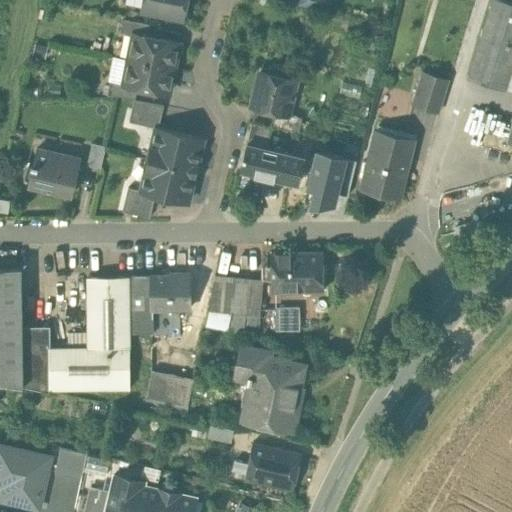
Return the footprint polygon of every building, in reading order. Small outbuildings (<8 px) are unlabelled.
[(143,0),(142,9),(182,17),(185,0),(143,0)] [(328,0),(299,0),(299,2),(326,9),(328,0)] [(511,64),(511,2),(504,0),(492,0),(468,76),(505,88),(511,64)] [(150,23),(122,18),(120,31),(133,33),(134,32),(147,35),(150,23)] [(147,35),(134,32),(133,33),(129,58),(174,67),(179,41),(147,35)] [(174,67),(129,58),(124,83),(123,83),(137,86),(169,92),(174,67)] [(295,79),(260,71),(252,106),(275,111),(287,114),(287,113),(295,79)] [(448,80),(422,72),(412,103),(437,112),(448,80)] [(124,83),(110,80),(107,95),(117,95),(134,98),(135,98),(137,86),(123,83),(124,83)] [(135,98),(134,98),(129,121),(156,127),(156,126),(158,126),(164,104),(135,98)] [(302,117),(287,113),(287,114),(275,111),(271,125),(299,131),(302,117)] [(511,134),(511,128),(511,116),(486,113),(484,130),(511,134)] [(271,128),(252,123),(247,142),(240,169),(298,183),(304,156),(301,155),(302,150),(295,149),(294,153),(266,147),(271,128)] [(158,126),(156,126),(156,127),(151,146),(150,146),(144,170),(145,171),(141,189),(141,190),(155,194),(187,202),(194,175),(195,175),(197,164),(196,164),(203,137),(158,126)] [(413,140),(375,130),(361,187),(399,196),(413,140)] [(106,146),(92,142),(87,164),(100,167),(106,146)] [(80,158),(37,147),(28,183),(46,188),(47,186),(72,192),(80,158)] [(356,160),(317,150),(309,185),(347,195),(356,160)] [(155,194),(141,190),(141,189),(128,186),(122,210),(149,217),(155,194)] [(322,250),(270,251),(271,280),(271,286),(271,291),(323,290),(322,250)] [(21,267),(0,266),(0,381),(49,392),(50,388),(50,347),(50,326),(22,326),(21,267)] [(189,273),(170,273),(170,275),(152,276),(152,310),(189,309),(189,273)] [(248,277),(215,274),(204,326),(243,334),(244,325),(259,326),(261,307),(245,306),(248,277)] [(68,347),(50,347),(50,388),(130,388),(129,332),(153,332),(152,310),(152,276),(88,276),(88,332),(88,346),(68,347)] [(271,280),(248,277),(245,306),(261,307),(263,280),(271,280)] [(304,313),(288,311),(287,326),(302,328),(304,313)] [(68,332),(68,347),(88,346),(88,332),(68,332)] [(269,351),(244,346),(238,376),(247,378),(246,381),(250,382),(243,415),(262,419),(261,423),(294,429),(299,403),(295,402),(303,364),(268,357),(269,351)] [(151,370),(138,367),(132,396),(145,399),(151,370)] [(193,378),(151,370),(145,399),(186,407),(193,378)] [(232,431),(212,427),(210,440),(229,443),(232,431)] [(301,453),(253,442),(248,463),(246,473),(245,479),(292,490),(301,453)] [(50,456),(0,444),(0,469),(5,471),(0,493),(0,498),(38,507),(45,477),(43,476),(44,470),(47,470),(50,456)] [(248,463),(234,460),(232,470),(246,473),(248,463)] [(191,511),(195,497),(143,485),(144,481),(114,474),(111,490),(108,502),(105,511),(191,511)] [(111,490),(91,486),(88,497),(108,502),(111,490)] [(105,511),(108,502),(88,497),(85,511),(105,511)]
